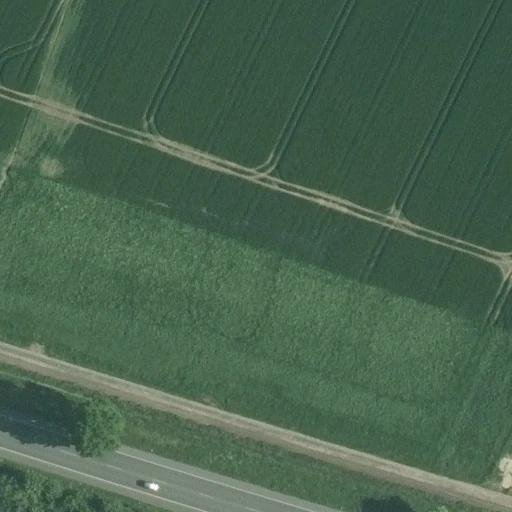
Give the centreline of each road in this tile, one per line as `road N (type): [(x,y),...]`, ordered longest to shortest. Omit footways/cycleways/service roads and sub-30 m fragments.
road 1 (track): [(511,502),(0,344)]
road 2 (primary): [(262,511),(0,431)]
